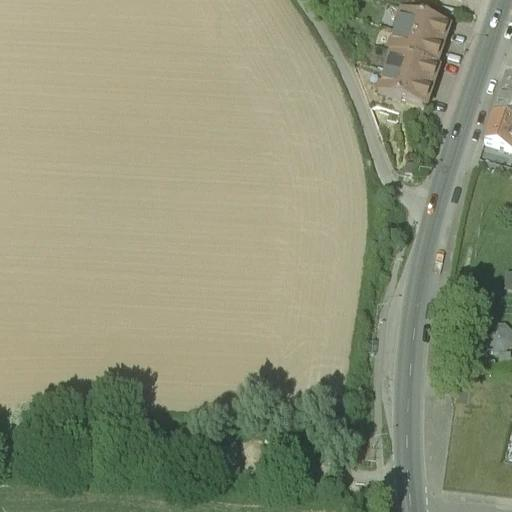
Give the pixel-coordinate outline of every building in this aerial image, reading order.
[(452,19),(428,10),(424,21),(448,30),(452,19)] [(424,21),(402,13),(394,34),(441,50),(448,30),(424,21)] [(392,55),(434,70),(441,50),(394,34),(387,53),(392,55)] [(384,75),(432,92),(439,72),(434,70),(392,55),(384,75)] [(423,117),(432,92),(384,75),(376,99),(423,117)] [(511,85),(505,83),(501,93),(500,93),(497,100),(499,100),(493,119),(511,125),(511,85)] [(511,125),(493,119),(484,147),(511,156),(511,125)] [(511,328),(486,328),(485,353),(511,354),(511,328)]
